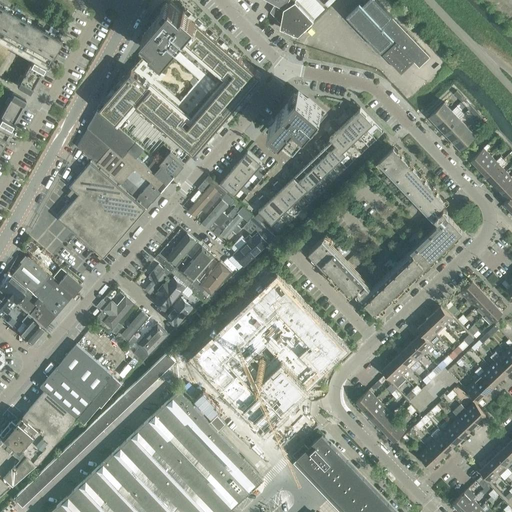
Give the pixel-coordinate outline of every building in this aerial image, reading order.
[(310,23),(293,5),(295,0),(267,0),(274,4),(270,11),(282,24),(280,27),(289,31),(295,37),(302,30),(310,23)] [(419,66),(430,56),(376,0),(367,0),(362,5),(359,2),(346,14),(355,23),(401,71),(413,60),(419,66)] [(61,38),(25,18),(12,11),(13,9),(0,1),(0,37),(3,39),(4,37),(12,41),(10,43),(11,44),(11,43),(14,45),(16,43),(23,47),(22,50),(26,52),(27,49),(35,54),(32,58),(30,63),(29,63),(17,85),(29,92),(42,70),(44,65),(36,60),(39,56),(47,61),(50,56),(51,56),(61,38)] [(100,105),(99,106),(106,112),(113,118),(116,121),(126,109),(145,87),(143,85),(147,81),(151,76),(155,79),(155,78),(156,77),(161,71),(167,64),(174,56),(177,53),(178,51),(175,49),(178,46),(174,43),(177,39),(179,41),(178,42),(181,45),(184,47),(189,42),(206,56),(225,73),(229,68),(234,72),(212,97),(188,125),(181,119),(185,114),(166,98),(151,85),(136,102),(170,131),(188,146),(194,151),(194,152),(204,141),(204,140),(205,140),(205,139),(213,130),(214,129),(215,129),(214,128),(222,119),(223,119),(223,118),(224,118),(224,117),(231,108),(232,109),(232,108),(233,107),(233,106),(241,97),(241,98),(242,97),(242,96),(243,96),(242,96),(250,86),(251,87),(251,86),(252,85),(251,84),(249,82),(254,77),(257,72),(258,72),(253,67),(252,66),(249,64),(244,60),(241,57),(239,55),(239,56),(239,55),(238,54),(238,55),(229,47),(228,46),(227,45),(218,38),(218,37),(217,37),(217,36),(216,36),(207,28),(207,27),(206,27),(205,26),(205,27),(196,19),(196,18),(195,18),(195,17),(194,17),(185,9),(184,8),(181,10),(171,1),(169,2),(169,3),(165,7),(164,8),(156,18),(152,23),(151,24),(145,31),(143,34),(144,35),(153,42),(154,43),(151,46),(151,47),(146,52),(145,53),(145,54),(140,59),(139,60),(139,61),(134,66),(129,72),(128,73),(127,74),(120,83),(119,83),(119,84),(118,84),(118,85),(110,94),(109,94),(109,95),(108,96),(109,96),(106,99),(101,105),(100,105)] [(299,90),(269,124),(292,144),(322,109),(299,90)] [(13,122),(25,99),(13,92),(0,115),(0,147),(6,137),(5,136),(8,131),(0,126),(0,125),(2,122),(10,127),(13,122)] [(452,110),(444,102),(430,116),(438,124),(452,110)] [(360,107),(354,113),(352,115),(365,129),(367,131),(375,123),(360,107)] [(128,150),(136,141),(98,108),(88,127),(135,168),(150,181),(161,190),(167,183),(155,173),(136,157),(128,150)] [(460,118),(452,110),(438,124),(445,132),(460,118)] [(365,129),(352,115),(351,117),(345,122),(358,136),(365,129)] [(460,118),(445,132),(453,140),(467,126),(460,118)] [(351,143),(351,142),(358,136),(345,122),(340,127),(338,129),(351,143)] [(475,134),(467,126),(453,140),(460,148),(475,134)] [(121,184),(135,168),(88,127),(77,145),(121,184)] [(345,151),(353,144),(351,142),(351,143),(338,129),(336,131),(330,136),(345,151)] [(327,144),(325,146),(338,160),(340,162),(348,154),(345,151),(330,136),(332,139),(327,144)] [(136,141),(128,150),(136,157),(144,148),(136,141)] [(488,143),(471,159),(479,167),(491,155),(486,150),(490,146),(488,143)] [(331,167),(338,160),(325,146),(324,148),(318,153),(331,167)] [(360,296),(360,295),(362,294),(364,297),(363,298),(376,312),(381,307),(380,307),(384,303),(385,304),(393,296),(392,295),(396,291),(397,292),(405,284),(404,283),(408,280),(409,281),(418,273),(416,271),(420,268),(421,269),(429,261),(429,260),(432,256),(433,257),(442,249),(441,248),(445,245),(454,237),(453,237),(457,233),(458,234),(462,229),(450,216),(449,216),(447,213),(448,212),(448,211),(447,210),(447,209),(446,209),(445,209),(444,209),(443,209),(441,207),(446,203),(444,201),(444,200),(436,192),(435,192),(432,189),(433,188),(425,179),(423,181),(420,177),(421,176),(413,168),(412,169),(408,165),(409,164),(401,156),(400,156),(397,153),(398,152),(393,147),(380,160),(441,224),(372,290),(322,237),(309,250),(313,255),(314,254),(318,258),(317,259),(325,267),(326,266),(329,270),(328,271),(336,280),(337,279),(340,283),(348,292),(348,291),(350,293),(355,289),(357,291),(356,291),(356,292),(356,293),(356,294),(357,295),(358,296),(359,296),(360,296)] [(175,173),(184,162),(170,150),(160,162),(163,164),(175,174),(176,173),(175,173)] [(255,171),(257,169),(262,163),(248,150),(241,158),(255,171)] [(313,158),(311,160),(324,174),(331,167),(318,153),(313,158)] [(479,167),(486,175),(503,159),(500,156),(496,160),(491,155),(479,167)] [(248,179),(253,173),(255,171),(241,158),(234,166),(248,179)] [(505,161),(503,159),(486,175),(493,183),(506,171),(501,166),(505,161)] [(58,217),(104,257),(146,208),(91,160),(69,185),(72,188),(67,194),(73,199),(58,217)] [(316,181),(324,174),(311,160),(309,162),(303,167),(316,181)] [(175,174),(163,164),(155,173),(167,183),(175,174)] [(234,166),(227,174),(242,186),(243,184),(248,179),(234,166)] [(298,172),(296,174),(309,188),(316,181),(303,167),(298,172)] [(511,174),(511,176),(506,171),(493,183),(501,191),(511,179),(511,174)] [(240,188),(242,186),(227,174),(220,182),(235,194),(240,188)] [(301,195),(309,188),(296,174),(294,176),(289,181),(301,195)] [(208,182),(212,177),(209,175),(208,175),(205,179),(198,187),(202,191),(209,183),(208,182)] [(511,179),(501,191),(508,198),(509,199),(511,195),(511,179)] [(142,191),(152,200),(153,200),(161,190),(150,181),(142,191)] [(281,188),(294,202),(301,195),(289,181),(283,186),(281,188)] [(213,184),(190,211),(197,217),(220,190),(213,184)] [(294,202),(281,188),(279,190),(274,195),(287,209),(294,202)] [(148,205),(152,200),(142,191),(137,197),(148,206),(148,205)] [(235,206),(239,209),(242,206),(236,201),(227,193),(223,198),(232,205),(233,204),(235,206)] [(268,200),(266,202),(279,216),(280,215),(287,209),(274,195),(268,200)] [(223,200),(203,222),(211,229),(217,222),(222,226),(230,217),(225,213),(230,206),(223,200)] [(281,217),(280,215),(279,216),(266,202),(264,204),(258,210),(273,225),(281,217)] [(228,214),(231,216),(232,218),(239,209),(235,206),(228,214)] [(237,212),(247,220),(249,218),(249,219),(253,215),(243,206),(237,212)] [(239,214),(220,235),(227,240),(245,219),(239,214)] [(243,227),(246,230),(247,230),(254,222),(250,219),(243,227)] [(258,226),(254,222),(247,230),(251,234),(258,226)] [(260,230),(235,253),(241,260),(267,237),(260,230)] [(187,233),(168,258),(177,265),(196,240),(187,233)] [(202,247),(182,271),(195,282),(215,257),(202,247)] [(158,253),(155,257),(163,264),(167,260),(158,253)] [(33,292),(44,280),(49,273),(48,274),(27,255),(20,263),(11,273),(26,286),(33,292)] [(167,260),(163,264),(165,266),(171,271),(175,267),(167,260)] [(221,262),(201,286),(212,295),(232,271),(221,262)] [(167,276),(161,270),(163,268),(159,264),(148,276),(153,281),(145,290),(151,294),(167,276)] [(49,273),(44,280),(67,300),(72,293),(73,293),(81,284),(79,282),(60,266),(52,276),(49,273)] [(165,266),(161,270),(167,276),(168,275),(171,271),(165,266)] [(175,267),(171,271),(179,278),(183,274),(175,267)] [(0,283),(0,287),(11,297),(16,301),(25,291),(23,289),(26,286),(11,273),(11,274),(7,270),(0,283)] [(183,274),(179,278),(187,284),(188,285),(191,281),(183,274)] [(174,277),(155,299),(167,310),(185,287),(174,277)] [(277,278),(196,355),(209,369),(220,358),(212,350),(263,302),(268,306),(270,304),(276,309),(277,308),(310,342),(308,344),(310,346),(287,367),(275,355),(258,371),(268,382),(243,405),(264,428),(282,412),(281,409),(303,387),(301,385),(342,346),(277,278)] [(460,291),(468,299),(480,287),(472,279),(460,291)] [(511,293),(511,282),(510,285),(505,279),(502,283),(511,293)] [(25,291),(16,301),(44,326),(67,300),(44,280),(33,292),(26,286),(23,289),(25,291)] [(188,285),(183,291),(189,296),(194,290),(196,292),(199,288),(193,282),(191,281),(188,285)] [(0,309),(11,297),(0,287),(0,309)] [(488,295),(480,287),(468,299),(475,307),(488,295)] [(199,288),(196,292),(204,299),(208,295),(199,288)] [(98,304),(103,308),(111,299),(106,295),(106,294),(98,304)] [(111,330),(134,304),(124,295),(121,299),(117,295),(105,309),(109,313),(102,322),(111,330)] [(183,295),(166,314),(178,324),(195,305),(183,295)] [(475,307),(483,315),(495,303),(488,295),(475,307)] [(44,326),(16,301),(11,297),(0,309),(0,315),(31,342),(45,326),(44,326)] [(490,323),(503,311),(495,303),(483,315),(490,323)] [(458,309),(453,304),(448,308),(453,313),(458,309)] [(453,317),(441,305),(433,313),(445,325),(453,317)] [(97,317),(101,321),(108,312),(104,309),(97,317)] [(143,310),(121,335),(128,341),(150,316),(143,310)] [(437,333),(445,325),(433,313),(425,320),(437,333)] [(429,340),(437,333),(425,320),(417,328),(421,332),(429,340)] [(159,321),(138,343),(149,354),(170,331),(159,321)] [(123,326),(119,322),(112,330),(116,334),(123,326)] [(421,332),(413,339),(425,352),(433,344),(429,340),(421,332)] [(487,332),(479,340),(483,343),(490,336),(487,332)] [(116,336),(125,344),(128,341),(119,333),(116,336)] [(138,339),(134,335),(127,343),(131,347),(138,339)] [(417,359),(425,352),(413,339),(406,347),(417,359)] [(483,343),(479,340),(471,347),(475,351),(483,343)] [(77,342),(50,374),(41,385),(45,389),(24,414),(23,414),(19,418),(20,419),(10,422),(10,421),(9,422),(2,431),(2,430),(1,431),(2,431),(0,442),(1,443),(1,442),(10,450),(9,450),(10,451),(10,450),(20,459),(15,465),(15,464),(4,477),(13,485),(32,468),(38,463),(77,417),(84,422),(100,404),(101,405),(122,381),(77,342)] [(142,360),(147,354),(139,346),(134,352),(142,360)] [(410,367),(417,359),(406,347),(398,354),(410,367)] [(176,360),(170,354),(167,351),(14,497),(15,498),(23,506),(176,360)] [(509,370),(511,367),(511,358),(505,351),(499,356),(495,351),(493,354),(509,370)] [(398,354),(390,362),(402,374),(410,367),(398,354)] [(494,360),(489,365),(501,378),(509,370),(493,354),(490,356),(494,360)] [(394,382),(402,374),(390,362),(382,369),(394,382)] [(124,375),(132,366),(129,363),(120,371),(124,375)] [(493,385),(494,384),(501,378),(489,365),(484,370),(480,366),(477,369),(493,385)] [(485,393),(493,385),(477,369),(475,371),(479,375),(473,380),(485,393)] [(378,380),(371,387),(374,390),(381,383),(378,380)] [(485,402),(481,397),(485,393),(473,380),(465,388),(482,406),(485,402)] [(179,389),(66,496),(49,511),(225,511),(248,490),(262,477),(217,430),(225,422),(217,414),(209,422),(179,389)] [(356,401),(364,409),(376,397),(369,389),(356,401)] [(364,409),(371,417),(384,405),(376,397),(364,409)] [(466,409),(478,422),(486,414),(474,401),(466,409)] [(384,405),(371,417),(379,424),(391,413),(384,405)] [(470,429),(478,422),(466,409),(458,417),(470,429)] [(379,424),(386,432),(399,420),(391,413),(379,424)] [(462,436),(470,429),(458,417),(450,424),(462,436)] [(394,440),(406,428),(399,420),(386,432),(394,440)] [(450,424),(442,431),(454,444),(462,436),(450,424)] [(454,444),(442,431),(435,439),(446,451),(454,444)] [(319,436),(318,437),(316,437),(315,438),(314,440),(313,441),(312,443),(298,456),(299,457),(294,462),(341,511),(395,511),(322,434),(319,436)] [(435,439),(427,446),(439,459),(446,451),(435,439)] [(511,440),(511,439),(503,447),(511,455),(511,440)] [(431,466),(439,459),(427,446),(419,454),(431,466)] [(496,454),(507,467),(511,462),(511,455),(503,447),(496,454)] [(500,474),(507,467),(496,454),(488,462),(500,474)] [(480,469),(492,482),(500,474),(488,462),(480,469)] [(468,487),(453,502),(460,510),(473,498),(475,495),(468,487)] [(473,511),(480,506),(473,498),(460,510),(462,511),(473,511)]
